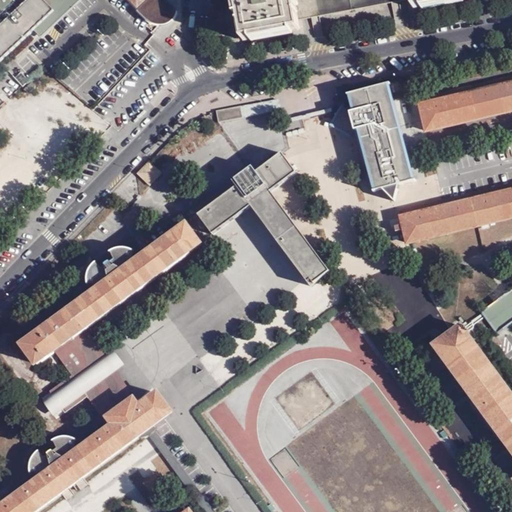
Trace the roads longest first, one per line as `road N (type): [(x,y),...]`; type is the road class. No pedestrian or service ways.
road 1 (residential): [(207,82),(498,29)]
road 2 (residential): [(0,285),(183,97),(207,82)]
road 3 (unknown): [(361,267),(181,402)]
road 4 (unknown): [(361,267),(359,207),(511,173)]
road 5 (unknown): [(245,235),(262,276),(189,340),(181,402)]
road 6 (unknown): [(249,511),(186,426),(181,402)]
